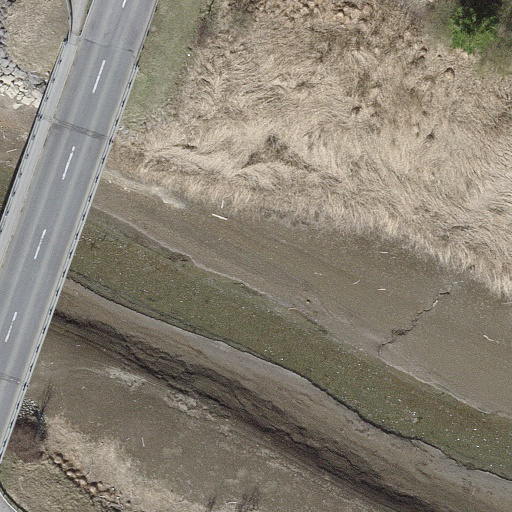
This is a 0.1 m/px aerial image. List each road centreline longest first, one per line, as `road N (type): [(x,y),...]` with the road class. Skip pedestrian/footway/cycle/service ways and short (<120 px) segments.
road 1 (secondary): [(0,396),(123,0)]
road 2 (track): [(42,49),(0,173)]
